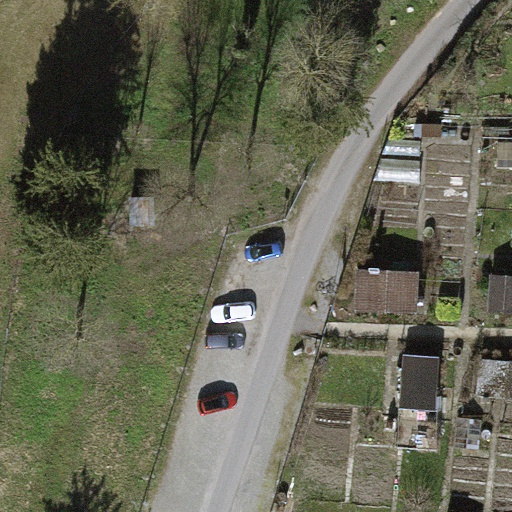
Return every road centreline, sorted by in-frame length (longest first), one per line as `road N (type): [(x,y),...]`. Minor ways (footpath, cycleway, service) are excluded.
road 1 (track): [(483,0),(322,194),(222,511)]
road 2 (track): [(337,175),(273,183),(175,236),(119,303),(76,393),(43,511)]
